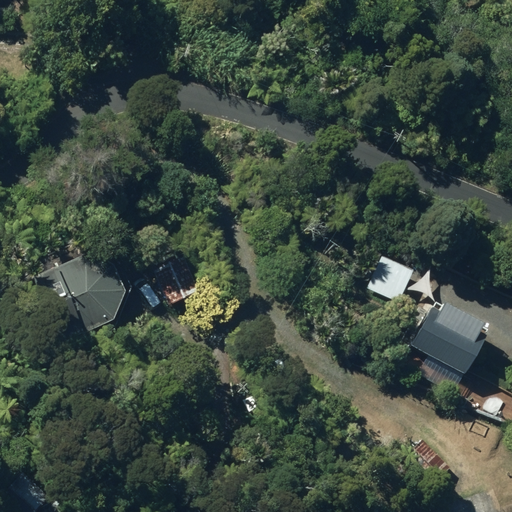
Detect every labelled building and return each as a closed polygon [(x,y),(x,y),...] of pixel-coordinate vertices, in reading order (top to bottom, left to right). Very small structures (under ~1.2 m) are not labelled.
[(33,277),(60,341),(114,320),(126,292),(115,265),(87,255),(33,277)] [(154,269),(170,305),(200,292),(184,255),(154,269)] [(406,273),(375,261),(362,291),(393,304),(406,273)] [(411,347),(466,377),(487,338),(482,335),(486,327),(445,305),(441,311),(433,307),(411,347)] [(359,328),(339,356),(373,380),(393,353),(359,328)] [(511,419),(511,396),(475,378),(461,405),(508,428),(511,419)] [(413,449),(436,473),(455,455),(432,430),(413,449)] [(0,492),(0,497),(12,511),(34,511),(48,500),(24,472),(0,492)]
